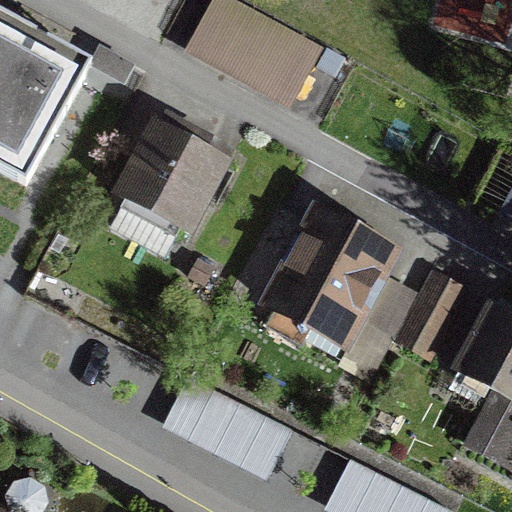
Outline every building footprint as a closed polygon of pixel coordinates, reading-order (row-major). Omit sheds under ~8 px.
[(321,47),(236,1),(209,51),(294,97),(321,47)] [(0,171),(26,186),(84,76),(64,65),(70,52),(12,21),(5,34),(0,30),(0,171)] [(206,141),(181,127),(175,138),(157,128),(120,197),(189,235),(226,165),(201,152),(206,141)] [(319,214),(269,306),(343,346),(393,254),(319,214)] [(436,278),(401,342),(428,356),(462,293),(436,278)] [(511,470),(511,469),(511,318),(494,309),(460,374),(497,394),(468,447),(511,470)] [(301,437),(200,383),(177,426),(278,479),(301,437)] [(448,511),(362,466),(339,509),(345,511),(448,511)]
